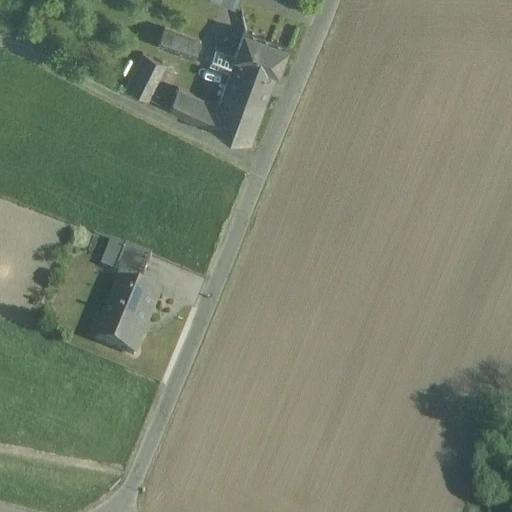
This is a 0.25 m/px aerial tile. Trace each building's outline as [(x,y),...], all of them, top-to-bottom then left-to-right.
[(237,0),(214,0),(234,8),(237,0)] [(235,56),(164,28),(158,46),(213,66),(214,74),(229,79),(237,58),(235,56)] [(289,48),(244,30),(235,56),(237,57),(276,73),(280,74),(289,48)] [(161,62),(141,55),(125,89),(145,98),(161,62)] [(276,73),(237,57),(237,58),(229,79),(219,106),(211,127),(251,143),(276,73)] [(219,106),(175,89),(167,110),(211,127),(219,106)] [(124,251),(111,245),(102,267),(115,272),(124,251)] [(151,256),(126,246),(124,251),(115,272),(140,282),(151,256)] [(156,300),(119,285),(96,340),(134,355),(156,300)]
